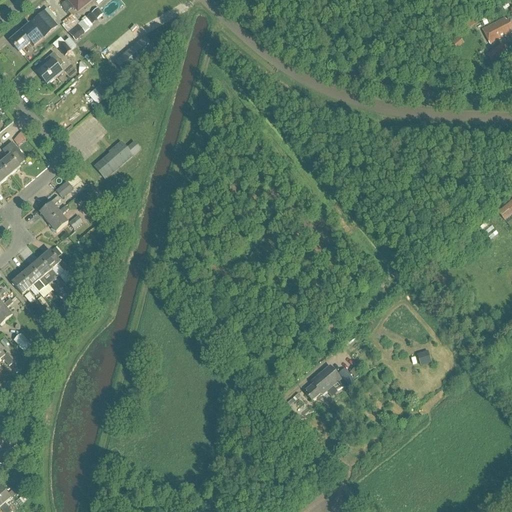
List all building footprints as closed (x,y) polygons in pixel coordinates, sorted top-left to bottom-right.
[(69,0),(68,1),(78,13),(92,1),(91,0),(69,0)] [(98,9),(92,15),(97,21),(104,16),(98,9)] [(32,25),(44,39),(57,28),(45,14),(32,25)] [(97,21),(92,15),(86,19),(92,26),(97,21)] [(62,27),(68,34),(80,24),(74,17),(62,27)] [(80,24),(68,34),(75,43),(93,28),(86,19),(80,24)] [(504,20),(486,30),(482,32),(490,46),(511,34),(510,31),(511,30),(511,26),(510,21),(506,23),(504,20)] [(30,26),(10,43),(19,54),(31,43),(34,48),(43,41),(30,26)] [(145,39),(114,65),(125,77),(155,51),(145,39)] [(58,51),(65,59),(72,53),(65,45),(58,51)] [(492,64),(507,52),(502,46),(487,57),(492,64)] [(48,66),(38,75),(47,87),(62,74),(58,70),(63,66),(54,54),(45,62),(48,66)] [(97,106),(108,97),(100,86),(89,95),(97,106)] [(8,159),(2,164),(1,165),(11,177),(21,169),(19,168),(27,162),(12,144),(2,153),(8,159)] [(95,169),(105,181),(140,151),(134,144),(127,151),(121,144),(113,151),(109,154),(111,156),(95,169)] [(0,183),(2,185),(11,177),(1,165),(2,164),(0,161),(0,183)] [(56,193),(63,201),(74,191),(67,183),(56,193)] [(78,200),(83,204),(88,197),(82,193),(78,200)] [(40,215),(48,225),(60,215),(59,214),(54,208),(61,202),(58,198),(51,204),(52,206),(40,215)] [(511,203),(499,214),(506,222),(511,216),(511,203)] [(48,225),(56,235),(68,225),(62,217),(69,211),(66,208),(59,214),(60,215),(48,225)] [(71,226),(75,231),(83,223),(80,220),(71,226)] [(51,252),(41,261),(51,273),(53,272),(59,267),(64,273),(68,270),(62,263),(61,264),(51,252)] [(51,273),(41,261),(32,269),(42,281),(43,280),(49,275),(55,281),(58,278),(53,272),(51,273)] [(32,269),(22,277),(32,289),(34,288),(40,283),(45,289),(49,286),(43,280),(42,281),(32,269)] [(89,280),(82,272),(76,278),(82,286),(89,280)] [(30,291),(36,298),(39,295),(34,288),(32,289),(22,277),(12,285),(22,297),(30,291)] [(75,285),(71,281),(67,284),(70,289),(73,293),(78,289),(75,285)] [(30,293),(25,297),(31,305),(36,301),(30,293)] [(36,300),(45,311),(49,308),(40,296),(36,300)] [(67,301),(71,306),(77,300),(73,296),(67,301)] [(0,312),(0,327),(1,328),(13,318),(6,311),(13,305),(10,301),(3,307),(4,308),(0,312)] [(68,313),(62,306),(56,311),(62,318),(68,313)] [(32,346),(22,334),(14,341),(24,353),(32,346)] [(0,352),(0,362),(3,360),(8,367),(12,364),(6,357),(5,358),(0,352)] [(429,353),(418,356),(421,368),(432,365),(429,353)] [(317,379),(319,381),(306,392),(308,394),(306,396),(312,403),(320,396),(322,397),(341,381),(330,368),(317,379)] [(355,380),(362,374),(357,368),(350,374),(355,380)] [(339,375),(348,387),(354,382),(345,370),(339,375)] [(5,387),(13,396),(18,391),(11,382),(5,387)] [(0,397),(0,402),(2,405),(9,400),(4,395),(0,397)] [(24,451),(19,444),(2,458),(7,463),(18,454),(19,455),(24,451)] [(11,511),(5,505),(11,501),(1,488),(0,489),(0,507),(1,509),(0,509),(2,511),(11,511)] [(16,503),(20,508),(29,500),(26,496),(21,500),(21,499),(16,503)]
